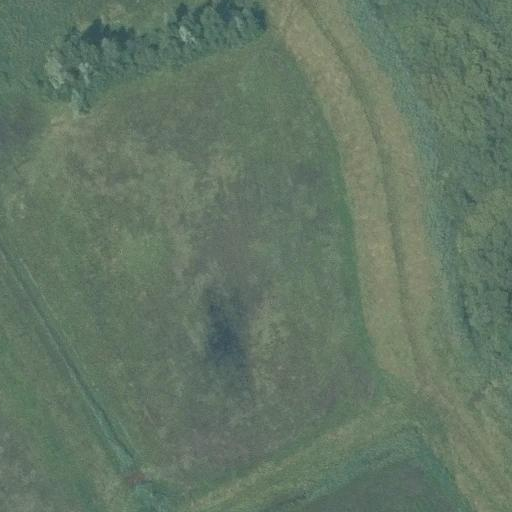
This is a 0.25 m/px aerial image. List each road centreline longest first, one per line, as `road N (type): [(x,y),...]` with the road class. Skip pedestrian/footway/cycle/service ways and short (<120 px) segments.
road 1 (track): [(299,0),(358,87),(405,355),(511,503)]
road 2 (track): [(203,511),(436,395)]
